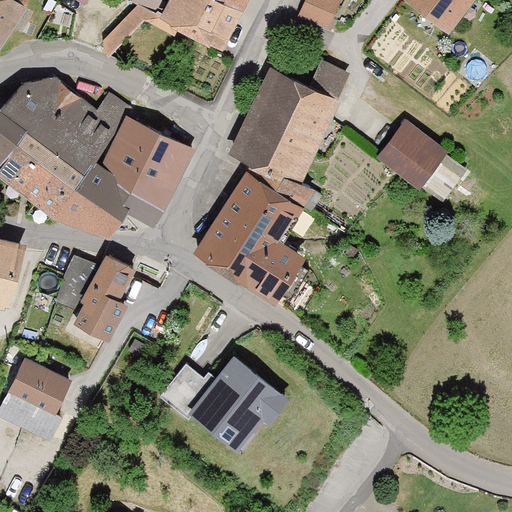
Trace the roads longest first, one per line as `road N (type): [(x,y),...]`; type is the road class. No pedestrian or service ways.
road 1 (tertiary): [(511,484),(440,455),(276,318),(160,249)]
road 2 (tertiary): [(0,72),(38,54),(66,55),(97,63),(216,126)]
road 3 (tertiary): [(160,249),(0,227)]
road 4 (residential): [(216,126),(274,0)]
road 5 (tertiary): [(216,126),(160,249)]
